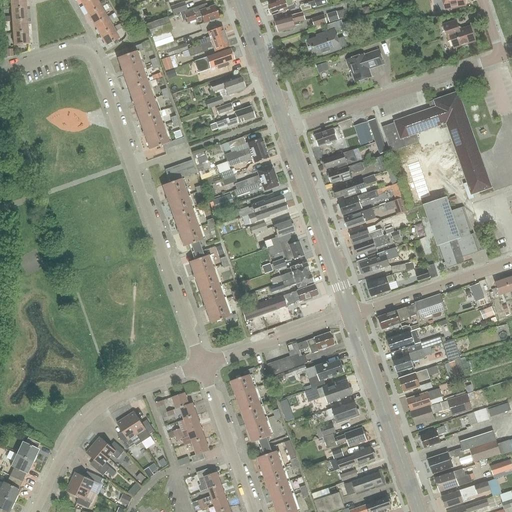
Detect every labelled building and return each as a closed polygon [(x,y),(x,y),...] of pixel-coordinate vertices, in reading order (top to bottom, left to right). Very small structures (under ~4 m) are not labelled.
[(10,0),(11,10),(26,9),(25,0),(10,0)] [(96,0),(90,0),(82,5),(88,15),(101,7),(96,0)] [(293,2),(299,0),(277,0),(278,1),(269,4),(270,9),(269,11),(270,13),(272,14),(273,16),(282,12),(284,13),(286,13),(287,11),(288,10),(287,8),(294,5),(293,2)] [(436,0),(437,0),(442,0),(445,10),(466,6),(464,0),(436,0)] [(184,2),(170,7),(173,15),(187,10),(184,2)] [(302,12),(312,9),(310,3),(300,5),(302,12)] [(214,5),(207,8),(206,4),(180,14),(182,21),(186,19),(188,23),(197,20),(197,19),(201,17),(203,24),(219,18),(214,5)] [(101,7),(88,15),(94,25),(107,18),(106,15),(101,7)] [(12,22),(27,21),(26,9),(11,10),(12,16),(12,22)] [(337,11),(327,14),(330,23),(339,20),(337,11)] [(300,22),(305,20),(303,13),(275,21),(276,26),(275,28),(276,30),(278,31),(279,32),(289,30),(290,31),(292,31),(293,29),(295,28),(295,26),(301,25),(300,22)] [(411,24),(407,14),(399,16),(402,26),(411,24)] [(324,15),(312,19),(314,27),(326,24),(324,15)] [(107,18),(94,25),(100,36),(113,28),(109,21),(107,18)] [(167,18),(147,25),(151,36),(171,29),(167,18)] [(365,19),(350,23),(352,31),(368,27),(365,19)] [(341,49),(341,48),(347,46),(344,38),(339,40),(336,33),(344,30),(340,20),(326,25),(328,32),(316,36),(317,38),(306,41),(311,58),(323,54),(323,55),(341,49)] [(13,34),(28,32),(27,21),(12,22),(13,34)] [(449,34),(454,49),(461,46),(462,48),(468,46),(467,44),(475,42),(470,27),(459,30),(456,21),(443,25),(446,35),(449,34)] [(200,45),(225,36),(222,27),(207,32),(209,37),(198,41),(200,45)] [(113,28),(100,36),(106,46),(119,39),(115,32),(113,28)] [(14,46),(29,45),(28,32),(13,34),(14,46)] [(214,51),(229,46),(225,36),(200,45),(187,50),(190,57),(207,50),(206,48),(212,46),(214,51)] [(173,42),(158,47),(160,53),(166,51),(168,55),(187,49),(186,44),(178,47),(176,41),(173,42)] [(131,53),(117,58),(122,74),(142,67),(136,52),(143,50),(141,45),(129,49),(131,53)] [(199,72),(209,68),(217,65),(217,67),(225,64),(224,63),(233,60),(230,49),(195,61),(199,72)] [(352,68),(357,82),(371,78),(368,69),(384,64),(380,51),(364,57),(363,55),(346,60),(349,69),(352,68)] [(171,56),(161,59),(165,71),(175,67),(171,56)] [(326,63),(316,66),(318,72),(328,69),(326,63)] [(142,67),(122,74),(128,89),(147,82),(142,67)] [(174,70),(166,73),(168,79),(176,76),(174,70)] [(243,88),(245,86),(243,83),(241,82),(239,76),(222,82),(221,80),(209,84),(212,92),(224,88),(226,96),(227,95),(229,96),(233,95),(233,93),(244,89),(243,88)] [(147,82),(128,89),(133,104),(152,98),(147,82)] [(473,194),(492,188),(489,180),(488,180),(460,100),(461,100),(458,93),(430,103),(432,109),(395,122),(395,123),(382,128),(390,152),(418,142),(415,134),(446,123),(468,183),(463,185),(469,200),(474,199),(473,194)] [(205,102),(207,109),(223,103),(220,97),(205,102)] [(152,98),(133,104),(138,120),(158,113),(152,98)] [(215,109),(217,114),(232,109),(231,104),(215,109)] [(218,130),(254,117),(250,107),(234,112),(236,118),(228,120),(228,119),(215,123),(218,130)] [(158,113),(138,120),(144,135),(163,128),(158,113)] [(374,142),(381,140),(378,129),(374,119),(367,122),(371,131),(374,142)] [(366,123),(357,126),(361,140),(371,137),(366,123)] [(342,138),(339,131),(338,126),(332,129),(314,135),(315,136),(314,138),(315,142),(317,143),(318,146),(326,143),(328,144),(330,143),(331,141),(342,138)] [(344,130),(349,141),(359,137),(354,126),(344,130)] [(163,128),(144,135),(149,151),(162,146),(164,151),(185,143),(183,138),(168,143),(163,128)] [(243,137),(227,143),(229,150),(245,144),(243,137)] [(227,161),(265,148),(261,138),(247,143),(249,148),(236,152),(225,156),(227,161)] [(265,148),(227,161),(229,167),(240,163),(252,158),(254,163),(268,158),(265,148)] [(357,162),(353,151),(324,161),(324,162),(323,164),(324,167),(326,168),(327,169),(338,166),(339,168),(357,162)] [(196,159),(194,159),(196,165),(198,165),(205,162),(203,156),(196,159)] [(414,160),(402,164),(408,180),(404,182),(406,187),(410,186),(414,198),(425,194),(414,160)] [(387,161),(375,165),(377,173),(390,169),(387,161)] [(350,173),(351,172),(355,173),(363,170),(361,163),(328,173),(329,175),(328,177),(329,180),(331,181),(331,182),(342,179),(343,181),(352,178),(350,173)] [(246,180),(234,184),(236,189),(243,187),(248,185),(274,176),(271,165),(257,170),(258,175),(246,180)] [(232,170),(220,174),(221,179),(233,175),(232,170)] [(203,175),(207,184),(215,180),(212,172),(203,175)] [(366,188),(365,185),(378,181),(376,174),(333,189),(334,191),(333,192),(334,195),(336,196),(337,197),(348,194),(349,196),(357,193),(356,191),(366,188)] [(233,175),(221,179),(223,184),(235,180),(233,175)] [(236,189),(233,191),(235,196),(262,186),(264,191),(278,186),(274,176),(248,185),(243,187),(236,189)] [(167,202),(187,195),(181,179),(180,180),(175,182),(169,184),(162,186),(167,202)] [(210,186),(206,187),(209,198),(215,196),(213,189),(211,189),(210,186)] [(343,215),(361,208),(359,203),(366,200),(379,196),(376,189),(364,194),(338,203),(343,215)] [(173,217),(192,210),(187,195),(167,202),(173,217)] [(229,195),(212,201),(216,210),(232,204),(229,195)] [(248,207),(237,211),(240,218),(242,217),(254,213),(284,202),(282,196),(263,203),(263,201),(251,205),(252,207),(248,208),(248,207)] [(456,259),(475,253),(460,208),(452,211),(447,197),(423,205),(445,269),(457,265),(456,259)] [(402,198),(391,202),(394,209),(396,215),(407,212),(402,198)] [(254,213),(242,217),(244,225),(256,221),(268,216),(268,215),(286,209),(284,203),(284,202),(254,213)] [(348,228),(375,218),(372,208),(344,218),(345,222),(345,223),(345,225),(347,226),(348,228)] [(178,232),(198,225),(192,210),(173,217),(178,232)] [(398,226),(411,222),(409,217),(396,221),(398,226)] [(288,241),(292,240),(290,233),(295,232),(291,221),(274,227),(278,238),(271,240),(270,238),(263,240),(267,249),(280,244),(288,241)] [(265,223),(250,228),(252,234),(267,229),(265,223)] [(183,248),(191,245),(203,241),(198,225),(178,232),(183,248)] [(367,229),(350,234),(351,240),(351,241),(351,243),(353,243),(353,246),(383,236),(381,230),(369,234),(367,229)] [(398,232),(391,234),(393,238),(393,241),(401,238),(398,232)] [(386,236),(354,247),(354,248),(357,254),(357,256),(368,252),(369,255),(377,252),(376,249),(389,244),(386,236)] [(193,253),(205,248),(203,241),(191,245),(193,253)] [(288,241),(280,244),(287,262),(293,259),(293,260),(303,256),(298,242),(289,245),(288,241)] [(196,260),(208,256),(205,248),(193,253),(196,260)] [(367,257),(359,260),(360,263),(358,264),(362,275),(373,271),(374,272),(377,271),(378,269),(389,266),(388,260),(399,257),(396,248),(377,254),(378,257),(368,261),(367,257)] [(194,278),(214,271),(208,256),(196,260),(189,263),(194,278)] [(283,259),(271,263),(272,264),(270,265),(269,264),(261,267),(264,274),(275,270),(275,271),(286,267),(283,259)] [(395,272),(415,268),(413,262),(391,267),(393,273),(395,272)] [(282,282),(309,272),(308,269),(308,267),(308,265),(306,264),(306,263),(298,266),(298,265),(290,268),(291,272),(280,276),(270,280),(272,285),(282,282)] [(430,278),(437,276),(434,264),(426,266),(427,269),(430,278)] [(415,273),(418,281),(430,278),(427,269),(415,273)] [(199,293),(219,286),(214,271),(194,278),(199,293)] [(312,281),(313,279),(312,277),(310,276),(309,272),(282,282),(272,285),(268,287),(270,293),(284,288),(296,284),(297,288),(305,286),(305,285),(312,282),(312,281)] [(390,283),(395,282),(393,275),(367,283),(371,297),(392,290),(390,283)] [(495,283),(498,292),(499,296),(510,292),(506,279),(495,283)] [(245,321),(286,306),(303,300),(304,301),(311,299),(311,297),(317,295),(314,285),(283,296),(241,311),(245,321)] [(479,285),(470,288),(476,302),(484,298),(479,285)] [(205,308),(224,302),(219,286),(199,293),(205,308)] [(417,305),(408,307),(378,318),(379,319),(378,320),(379,323),(381,324),(383,330),(393,326),(395,327),(398,326),(399,324),(401,324),(400,321),(418,315),(420,319),(445,310),(441,299),(436,301),(435,297),(416,303),(417,305)] [(224,302),(205,308),(210,324),(225,319),(226,323),(238,319),(236,314),(230,317),(224,302)] [(494,306),(483,310),(487,318),(498,314),(494,306)] [(409,354),(422,350),(442,344),(441,338),(440,337),(420,344),(416,330),(412,331),(411,332),(403,334),(388,339),(387,341),(388,346),(390,347),(392,352),(400,350),(402,351),(407,349),(409,354)] [(326,348),(335,345),(334,343),(335,341),(334,339),(332,339),(330,333),(298,344),(300,350),(310,347),(312,352),(321,349),(323,350),(326,349),(326,348)] [(445,343),(442,344),(444,350),(456,346),(454,340),(445,343)] [(297,343),(288,346),(290,351),(289,352),(290,356),(291,356),(299,354),(300,357),(302,356),(301,355),(300,350),(298,344),(297,343)] [(412,362),(425,358),(422,350),(409,354),(405,356),(404,358),(394,361),(395,366),(395,368),(395,371),(397,372),(398,373),(407,370),(408,371),(411,370),(412,368),(414,368),(412,362)] [(295,368),(307,363),(304,354),(301,355),(302,356),(300,357),(299,354),(291,356),(295,368)] [(285,358),(289,370),(295,368),(291,356),(290,356),(285,358)] [(284,372),(289,370),(285,358),(280,360),(284,372)] [(278,374),(284,372),(280,360),(274,362),(278,374)] [(344,371),(345,369),(344,367),(342,366),(340,360),(329,364),(328,362),(313,367),(313,368),(306,371),(312,388),(325,384),(323,380),(327,378),(329,379),(332,378),(334,376),(344,372),(344,371)] [(454,361),(448,363),(445,364),(450,379),(459,376),(454,361)] [(272,376),(278,374),(274,362),(268,364),(272,376)] [(287,377),(306,371),(305,368),(304,365),(285,371),(287,377)] [(427,370),(429,376),(439,373),(436,367),(427,370)] [(245,377),(231,382),(236,397),(256,391),(250,375),(257,373),(255,369),(243,373),(245,377)] [(430,379),(429,376),(427,370),(400,379),(404,392),(420,387),(418,383),(430,379)] [(305,393),(307,400),(308,402),(325,396),(327,403),(336,401),(338,402),(340,401),(342,399),(352,395),(352,394),(353,392),(352,390),(350,389),(348,383),(337,387),(335,383),(322,388),(322,389),(318,390),(317,389),(305,393)] [(407,399),(407,400),(411,411),(432,405),(430,401),(443,397),(440,389),(407,399)] [(256,391),(236,397),(241,413),(261,406),(256,391)] [(185,394),(172,398),(177,410),(180,409),(189,406),(189,405),(185,394)] [(467,395),(451,400),(412,413),(416,424),(427,421),(427,422),(435,420),(433,414),(437,413),(438,414),(441,414),(440,412),(450,408),(453,416),(472,410),(467,395)] [(359,414),(360,413),(359,410),(357,409),(354,401),(327,411),(329,418),(334,416),(337,424),(345,421),(347,422),(349,421),(350,419),(359,416),(359,414)] [(495,416),(511,409),(511,403),(511,402),(492,408),(495,416)] [(189,406),(180,409),(184,420),(197,416),(193,404),(189,405),(189,406)] [(261,406),(241,413),(247,428),(266,421),(261,406)] [(467,415),(471,426),(490,420),(486,409),(467,415)] [(150,436),(150,435),(155,432),(147,421),(145,422),(142,424),(135,412),(126,418),(137,436),(141,442),(150,436)] [(290,413),(283,415),(286,423),(293,420),(290,413)] [(197,416),(184,420),(189,432),(201,428),(197,416)] [(141,442),(137,436),(126,418),(117,424),(124,435),(122,437),(119,438),(127,450),(136,444),(137,445),(141,442)] [(266,421),(247,428),(252,444),(259,441),(261,446),(269,444),(268,438),(272,437),(266,421)] [(324,437),(336,433),(334,425),(321,429),(324,437)] [(442,434),(446,433),(444,427),(428,433),(428,434),(421,437),(420,436),(422,442),(421,443),(422,447),(424,447),(425,449),(426,449),(425,448),(434,445),(435,447),(439,445),(439,444),(445,441),(442,434)] [(201,428),(189,432),(193,444),(205,439),(201,428)] [(337,446),(337,445),(347,441),(349,447),(352,445),(355,446),(358,445),(359,443),(367,441),(367,439),(365,433),(363,432),(362,428),(345,434),(345,435),(335,438),(333,435),(324,438),(327,449),(337,446)] [(511,451),(511,445),(510,440),(497,444),(493,431),(460,442),(462,449),(429,460),(429,461),(428,462),(429,467),(431,467),(434,474),(453,468),(450,457),(453,456),(454,458),(464,455),(463,452),(470,449),(474,463),(500,454),(501,455),(511,451)] [(93,446),(109,460),(116,452),(121,456),(125,451),(115,442),(113,445),(111,447),(100,438),(93,446)] [(37,449),(39,444),(28,439),(25,444),(22,442),(16,455),(32,463),(39,450),(37,449)] [(193,464),(205,459),(203,453),(209,451),(205,439),(193,444),(197,455),(191,457),(193,464)] [(105,464),(109,460),(93,446),(86,454),(97,463),(95,465),(93,467),(103,476),(110,468),(105,464)] [(374,459),(375,457),(374,454),(372,453),(370,447),(353,453),(354,456),(337,462),(340,469),(357,463),(358,466),(359,466),(361,466),(364,466),(364,464),(375,460),(374,459)] [(265,456),(258,459),(263,474),(282,467),(277,452),(273,453),(271,448),(262,450),(265,456)] [(341,449),(331,452),(334,460),(343,456),(341,449)] [(27,475),(32,463),(16,455),(11,467),(14,468),(10,477),(22,482),(26,474),(27,475)] [(188,457),(178,461),(180,466),(190,463),(188,457)] [(164,459),(158,462),(162,467),(167,464),(164,459)] [(508,462),(487,468),(490,477),(510,470),(508,462)] [(154,464),(149,468),(152,473),(158,470),(154,464)] [(282,467),(263,474),(268,489),(288,483),(282,467)] [(211,475),(209,469),(197,473),(199,480),(205,478),(209,490),(221,486),(217,473),(211,475)] [(356,471),(340,477),(342,483),(358,477),(356,471)] [(71,482),(90,491),(95,482),(100,485),(103,479),(91,473),(89,476),(88,479),(76,473),(71,482)] [(140,473),(136,478),(141,482),(145,478),(140,473)] [(344,485),(348,496),(363,491),(364,492),(385,485),(382,476),(380,477),(379,473),(352,482),(344,485)] [(435,479),(440,493),(459,486),(472,482),(470,475),(457,479),(454,473),(436,479),(435,479)] [(18,490),(22,482),(10,477),(6,485),(3,483),(0,489),(0,496),(14,503),(19,491),(18,490)] [(86,501),(90,491),(71,482),(67,492),(79,498),(78,501),(76,503),(89,509),(91,503),(86,501)] [(288,483),(268,489),(274,505),(293,498),(288,483)] [(487,483),(473,487),(442,498),(446,509),(464,503),(462,498),(489,489),(487,483)] [(211,497),(205,499),(207,504),(213,502),(226,497),(221,486),(209,490),(211,497)] [(311,494),(317,511),(333,511),(344,508),(339,493),(330,497),(327,488),(311,494)] [(501,503),(503,510),(511,507),(511,495),(511,491),(499,495),(502,503),(501,503)] [(119,502),(129,506),(132,498),(123,494),(119,502)] [(9,511),(14,503),(0,496),(0,511),(9,511)] [(226,497),(213,502),(216,511),(221,511),(230,509),(226,497)] [(298,511),(293,498),(274,505),(276,511),(298,511)] [(390,506),(392,504),(391,500),(388,499),(387,498),(350,511),(379,511),(391,507),(390,506)] [(487,499),(478,502),(449,511),(472,511),(489,507),(487,499)]
